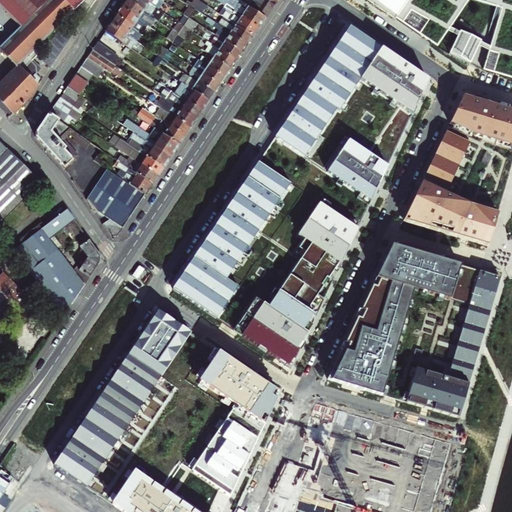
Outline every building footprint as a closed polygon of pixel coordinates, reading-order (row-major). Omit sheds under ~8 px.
[(0,0),(0,7),(6,13),(19,27),(20,27),(46,0),(0,0)] [(0,48),(18,67),(73,10),(62,0),(46,0),(20,27),(19,27),(0,45),(0,48)] [(79,5),(87,13),(95,0),(62,0),(73,10),(74,10),(79,5)] [(121,7),(148,25),(149,23),(147,22),(151,16),(127,0),(125,0),(124,3),(121,7)] [(127,0),(151,16),(154,11),(159,14),(162,16),(164,13),(163,12),(158,9),(145,0),(127,0)] [(161,0),(145,0),(158,9),(159,7),(157,6),(161,0)] [(187,5),(188,6),(195,10),(200,2),(197,0),(193,0),(191,4),(189,2),(187,5)] [(265,18),(240,2),(237,6),(228,0),(226,3),(224,2),(224,0),(216,0),(221,3),(226,7),(228,5),(231,7),(228,11),(232,14),(233,12),(258,28),(262,23),(265,18)] [(241,0),(240,2),(265,18),(277,1),(277,0),(241,0)] [(511,78),(511,0),(370,0),(438,46),(469,0),(472,0),(502,9),(484,70),(511,78)] [(226,7),(221,3),(219,6),(222,9),(224,10),(221,15),(223,17),(252,37),(256,32),(258,28),(233,12),(232,14),(228,11),(231,7),(228,5),(226,7)] [(188,6),(183,14),(184,15),(189,18),(195,10),(188,6)] [(118,11),(116,15),(142,33),(148,25),(121,7),(118,11)] [(212,33),(215,36),(241,53),(245,48),(247,45),(207,19),(200,14),(198,16),(215,28),(212,33)] [(142,33),(116,15),(113,19),(110,23),(136,41),(142,33)] [(184,15),(179,22),(184,26),(189,18),(184,15)] [(252,37),(223,17),(220,21),(210,15),(207,19),(247,45),(250,41),(252,37)] [(150,27),(156,19),(151,16),(147,22),(149,23),(148,25),(150,27)] [(189,18),(184,26),(192,32),(198,24),(189,18)] [(179,22),(173,31),(178,34),(184,26),(179,22)] [(140,43),(136,41),(110,23),(107,27),(104,31),(131,49),(133,46),(136,48),(140,43)] [(192,32),(184,26),(178,34),(184,38),(186,36),(188,38),(192,32)] [(426,77),(350,27),(275,138),(305,158),(361,79),(411,113),(426,77)] [(168,39),(173,42),(178,34),(173,31),(168,39)] [(184,38),(178,34),(173,42),(179,46),(184,38)] [(241,53),(215,36),(210,44),(236,61),(238,57),(241,53)] [(168,50),(172,45),(173,42),(168,39),(162,47),(168,50)] [(112,63),(117,55),(98,41),(92,50),(112,63)] [(236,61),(210,44),(207,41),(205,44),(208,47),(207,48),(210,49),(207,53),(230,69),(233,65),(236,61)] [(177,48),(172,45),(168,50),(173,54),(178,57),(182,52),(177,48)] [(162,58),(168,50),(162,47),(157,55),(158,56),(162,58)] [(112,63),(92,50),(86,58),(103,70),(110,74),(116,66),(112,63)] [(162,58),(168,62),(173,54),(168,50),(162,58)] [(37,56),(33,52),(17,68),(0,84),(0,107),(10,117),(29,98),(41,80),(36,74),(35,74),(36,73),(35,66),(31,62),(33,60),(37,56)] [(199,60),(225,77),(228,73),(230,69),(207,53),(204,58),(201,56),(199,60)] [(156,67),(162,58),(158,56),(152,64),(156,67)] [(91,74),(98,78),(103,70),(86,58),(81,67),(91,74)] [(41,69),(33,60),(31,62),(35,66),(36,73),(35,74),(36,74),(41,69)] [(193,68),(194,68),(220,85),(222,81),(225,77),(199,60),(193,68)] [(86,82),(91,74),(81,67),(75,75),(86,82)] [(186,70),(184,73),(188,76),(194,68),(193,68),(192,67),(188,72),(186,70)] [(188,76),(214,94),(217,89),(220,85),(194,68),(188,76)] [(211,97),(214,94),(188,76),(184,73),(182,72),(176,80),(186,86),(208,102),(211,97)] [(75,75),(67,87),(79,95),(84,88),(82,87),(86,82),(75,75)] [(170,91),(201,112),(205,106),(208,102),(186,86),(183,90),(168,81),(164,87),(170,91)] [(80,96),(79,95),(67,87),(60,97),(73,106),(80,96)] [(199,116),(201,112),(170,91),(165,99),(196,120),(199,116)] [(488,247),(511,163),(511,110),(463,95),(403,221),(488,247)] [(80,96),(73,106),(81,111),(88,101),(80,96)] [(73,106),(60,97),(54,106),(67,114),(72,118),(76,121),(82,112),(81,111),(73,106)] [(157,106),(160,108),(190,129),(193,124),(196,120),(165,99),(163,98),(159,103),(157,106)] [(67,114),(54,106),(49,114),(61,122),(67,114)] [(131,113),(154,128),(179,145),(182,141),(185,137),(161,121),(157,127),(153,121),(155,117),(154,116),(142,108),(138,113),(133,110),(131,113)] [(190,129),(160,108),(154,116),(155,117),(161,121),(185,137),(188,132),(190,129)] [(66,126),(61,122),(49,114),(35,134),(35,137),(51,154),(64,169),(73,160),(72,159),(76,156),(62,141),(66,138),(64,136),(68,132),(75,137),(74,139),(87,148),(91,142),(66,126)] [(72,118),(67,114),(61,122),(66,126),(72,118)] [(133,132),(171,157),(176,150),(179,145),(154,128),(149,135),(126,119),(123,125),(133,132)] [(128,144),(129,145),(163,168),(168,162),(171,157),(133,132),(130,137),(132,139),(128,144)] [(115,147),(119,149),(122,152),(123,152),(129,145),(128,144),(120,139),(115,147)] [(369,202),(386,166),(348,140),(327,173),(369,202)] [(0,223),(40,183),(0,142),(0,223)] [(123,152),(134,160),(158,176),(161,171),(163,168),(129,145),(123,152)] [(124,165),(152,184),(155,180),(158,176),(134,160),(132,164),(118,155),(115,159),(124,165)] [(113,173),(117,176),(124,165),(115,159),(111,166),(116,169),(113,173)] [(292,185),(258,162),(172,290),(218,320),(239,287),(228,279),(292,185)] [(124,165),(117,176),(145,195),(149,189),(152,184),(124,165)] [(108,216),(103,223),(111,233),(119,235),(134,212),(145,195),(117,176),(113,173),(106,169),(87,198),(98,210),(102,213),(108,216)] [(358,228),(320,202),(298,236),(310,244),(268,306),(256,298),(234,329),(290,368),(358,228)] [(76,273),(85,285),(92,274),(100,262),(100,256),(67,210),(42,229),(49,239),(63,229),(66,234),(70,231),(80,246),(79,246),(85,255),(83,256),(85,259),(83,262),(80,260),(79,263),(82,265),(79,270),(76,273)] [(75,298),(85,285),(76,273),(49,239),(42,229),(11,251),(63,317),(74,301),(75,298)] [(500,278),(392,245),(328,379),(383,396),(414,290),(468,305),(447,377),(414,368),(404,402),(458,418),(500,278)] [(190,332),(158,311),(54,465),(87,487),(190,332)] [(229,498),(279,392),(218,352),(197,382),(233,407),(191,472),(229,498)] [(313,471),(288,464),(264,511),(430,511),(450,443),(314,405),(304,440),(321,444),(313,471)] [(121,511),(196,511),(133,470),(111,505),(121,511)]
